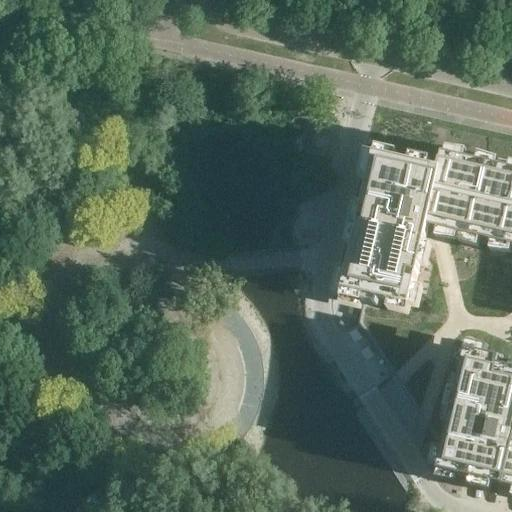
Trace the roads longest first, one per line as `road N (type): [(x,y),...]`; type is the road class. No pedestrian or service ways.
road 1 (residential): [(470,511),(445,506),(425,485),(319,309),(377,49)]
road 2 (unclassified): [(377,49),(212,12),(207,0)]
road 3 (unclassified): [(511,80),(377,49)]
